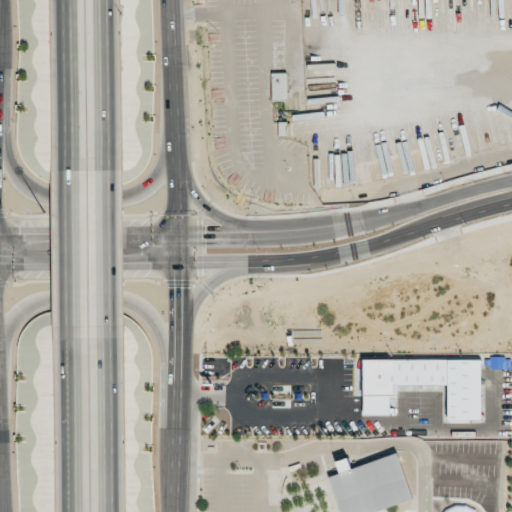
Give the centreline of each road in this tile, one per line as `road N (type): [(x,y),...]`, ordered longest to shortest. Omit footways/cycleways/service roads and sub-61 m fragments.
road 1 (secondary): [(176,511),(181,233),(171,0)]
road 2 (tertiary): [(181,267),(319,262),(511,202)]
road 3 (tertiary): [(511,182),(311,235),(181,233)]
road 4 (secondary): [(0,133),(8,165),(33,193),(127,199),(159,177),(177,128)]
road 5 (secondary): [(179,382),(164,343),(129,300),(38,301),(17,315),(0,345)]
road 6 (secondary): [(181,233),(0,229)]
road 7 (secondary): [(0,268),(181,267)]
road 8 (motorway): [(67,337),(68,511)]
road 9 (motorway): [(66,0),(69,172)]
road 10 (motorway): [(114,511),(114,339)]
road 11 (motorway): [(112,171),(109,0)]
road 12 (motorway): [(114,339),(112,171)]
road 13 (motorway): [(69,172),(67,337)]
road 14 (tertiary): [(267,234),(214,216),(196,201),(179,160)]
